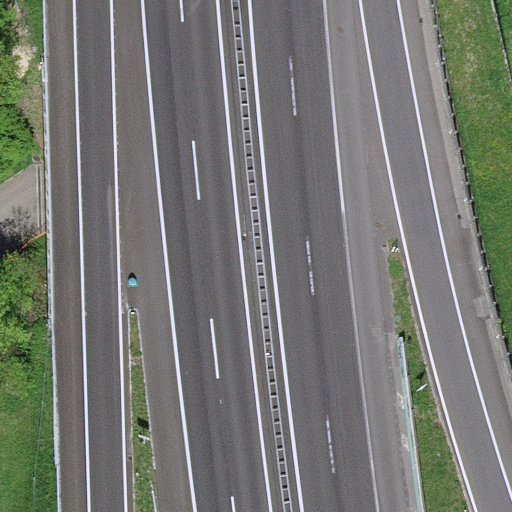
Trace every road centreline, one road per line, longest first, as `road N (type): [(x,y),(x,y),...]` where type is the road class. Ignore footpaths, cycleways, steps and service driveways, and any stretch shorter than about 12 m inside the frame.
road 1 (motorway): [(500,511),(421,221),(376,0)]
road 2 (motorway): [(353,511),(310,234),(291,0)]
road 3 (motorway): [(178,0),(194,238),(236,511)]
road 4 (motorway): [(96,0),(105,511)]
road 5 (unclassified): [(0,236),(351,0)]
